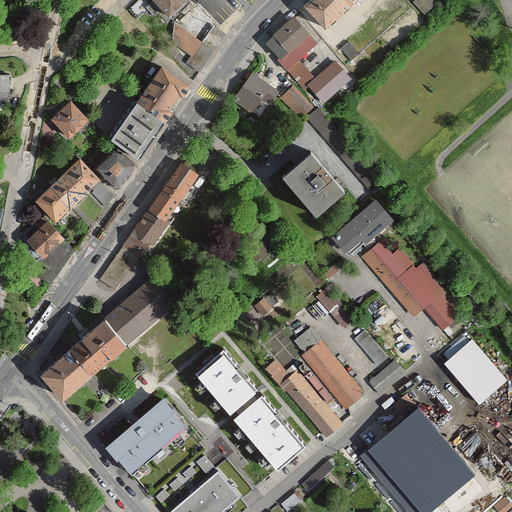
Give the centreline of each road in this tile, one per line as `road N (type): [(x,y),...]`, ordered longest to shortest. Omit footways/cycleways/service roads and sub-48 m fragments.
road 1 (secondary): [(9,371),(279,0)]
road 2 (unclassified): [(255,511),(429,352),(355,263)]
road 3 (unclassified): [(9,371),(138,511)]
road 4 (residential): [(20,151),(0,276)]
